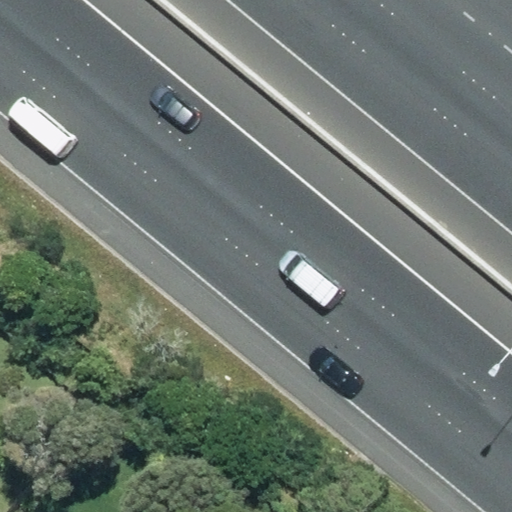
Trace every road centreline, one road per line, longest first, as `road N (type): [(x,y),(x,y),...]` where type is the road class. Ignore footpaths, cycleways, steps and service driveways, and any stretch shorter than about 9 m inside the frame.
road 1 (motorway): [(511,471),(0,49)]
road 2 (motorway): [(312,0),(511,162)]
